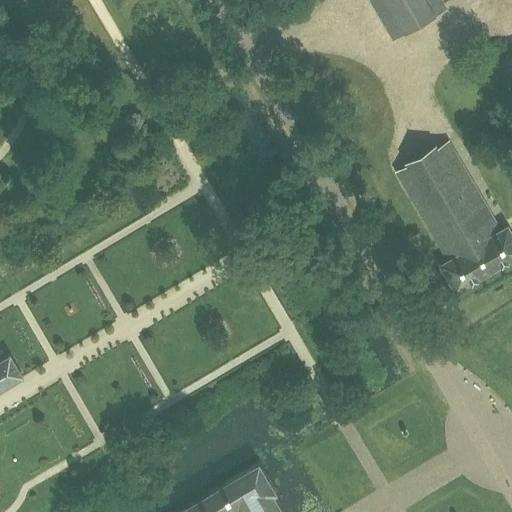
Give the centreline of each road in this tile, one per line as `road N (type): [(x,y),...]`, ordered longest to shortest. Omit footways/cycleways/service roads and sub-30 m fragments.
road 1 (unclassified): [(482,446),(217,0)]
road 2 (track): [(335,406),(95,0)]
